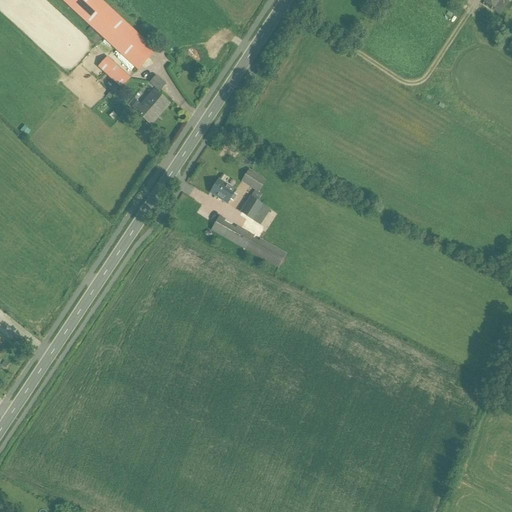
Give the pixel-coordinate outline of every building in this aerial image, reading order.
[(150,66),(153,63),(150,60),(158,51),(102,0),(60,0),(138,72),(147,63),(150,66)] [(483,0),(483,1),(502,13),(511,0),(483,0)] [(98,68),(121,89),(130,80),(107,58),(98,68)] [(150,83),(160,92),(167,84),(158,76),(150,83)] [(136,112),(151,125),(170,104),(155,91),(136,112)] [(181,120),(188,117),(185,110),(178,114),(181,120)] [(250,170),(242,183),(259,194),(267,181),(259,176),(262,172),(257,169),(256,170),(253,168),(251,171),(250,170)] [(220,181),(211,194),(228,205),(236,191),(220,181)] [(251,197),(241,212),(260,225),(270,209),(251,197)] [(220,217),(212,231),(279,269),(287,255),(220,217)]
